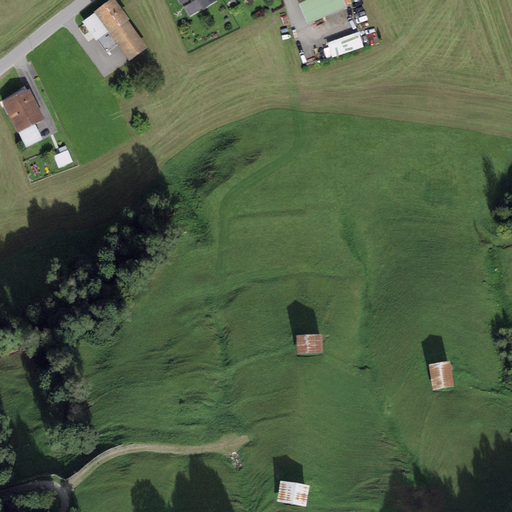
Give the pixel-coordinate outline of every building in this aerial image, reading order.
[(214,0),(174,0),(187,21),(216,3),(214,0)] [(112,4),(93,17),(126,64),(145,50),(112,4)] [(29,91),(3,104),(26,150),(43,141),(36,127),(45,122),(29,91)] [(320,339),(294,340),(294,357),(320,357),(320,339)] [(449,366),(426,370),(431,394),(453,390),(449,366)] [(308,489),(280,485),(277,505),(305,509),(308,489)]
